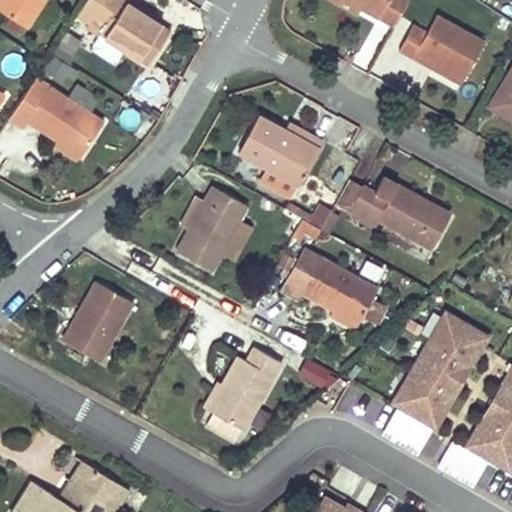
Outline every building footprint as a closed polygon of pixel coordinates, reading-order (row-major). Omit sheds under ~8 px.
[(0,0),(0,16),(20,30),(39,0),(0,0)] [(96,31),(94,35),(114,49),(143,67),(165,33),(116,1),(117,0),(98,0),(84,22),(96,31)] [(345,0),(329,0),(358,15),(361,9),(345,0)] [(345,0),(361,9),(395,27),(409,0),(408,0),(345,0)] [(398,52),(412,60),(416,53),(464,79),(484,41),(436,15),(425,33),(413,25),(398,52)] [(416,53),(412,60),(460,86),(464,79),(416,53)] [(66,67),(48,55),(40,67),(58,79),(62,73),(66,67)] [(66,67),(62,73),(69,77),(73,71),(66,67)] [(511,67),(491,103),(511,115),(511,67)] [(31,77),(6,116),(21,125),(24,120),(54,139),(78,155),(100,120),(86,112),(70,101),(63,97),(31,77)] [(72,83),(63,97),(70,101),(86,112),(95,98),(72,83)] [(511,115),(491,103),(488,110),(511,124),(511,115)] [(302,142),(282,131),(258,118),(238,155),(298,189),(322,145),(306,136),(302,142)] [(285,124),(282,131),(302,142),(306,136),(285,124)] [(78,155),(54,139),(51,144),(75,160),(78,155)] [(316,178),(341,190),(357,157),(332,146),(316,178)] [(348,179),(334,204),(374,226),(377,221),(428,250),(446,220),(421,206),(423,202),(382,178),(373,192),(348,179)] [(184,231),(172,253),(206,272),(220,247),(222,244),(234,222),(243,207),(207,188),(200,201),(188,224),(184,231)] [(188,224),(200,201),(192,196),(176,226),(184,231),(188,224)] [(316,231),(319,232),(329,214),(330,212),(319,206),(311,222),(308,226),(316,231)] [(308,226),(311,222),(285,207),(283,212),(297,220),(308,226)] [(297,220),(283,212),(281,210),(278,216),(288,222),(279,238),(285,241),(290,232),(291,231),(297,220)] [(329,214),(319,232),(327,237),(337,219),(329,214)] [(297,220),(291,231),(292,231),(300,236),(310,242),(316,231),(308,226),(297,220)] [(247,230),(234,222),(222,244),(220,247),(233,255),(247,230)] [(291,231),(290,232),(286,241),(294,246),(300,236),(292,231),(291,231)] [(298,294),(327,310),(354,324),(358,317),(365,303),(367,299),(373,289),(299,249),(276,291),(294,301),(298,294)] [(90,280),(59,339),(98,360),(129,302),(90,280)] [(381,307),(367,299),(365,303),(358,317),(371,324),(381,307)] [(446,309),(393,399),(435,424),(488,333),(446,309)] [(354,324),(327,310),(324,315),(350,330),(354,324)] [(219,383),(205,409),(242,429),(278,362),(250,346),(243,360),(234,356),(219,383)] [(311,374),(316,365),(298,356),(293,364),(311,374)] [(511,367),(468,443),(511,468),(511,465),(511,367)] [(199,405),(205,409),(219,383),(213,379),(199,405)] [(73,505),(56,495),(31,480),(9,511),(111,511),(127,488),(79,459),(67,479),(83,488),(73,505)] [(67,479),(56,495),(73,505),(83,488),(67,479)] [(366,511),(354,505),(351,509),(325,493),(313,511),(366,511)]
